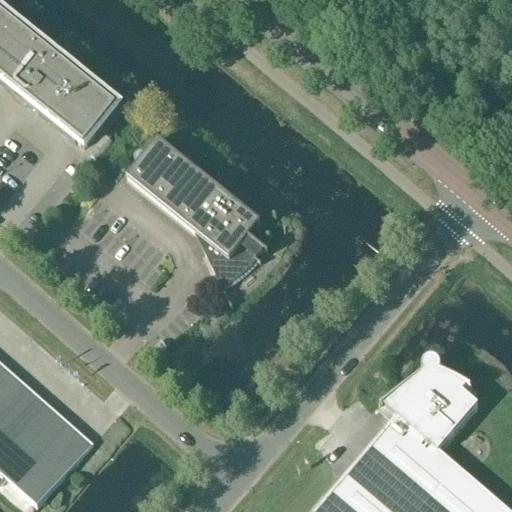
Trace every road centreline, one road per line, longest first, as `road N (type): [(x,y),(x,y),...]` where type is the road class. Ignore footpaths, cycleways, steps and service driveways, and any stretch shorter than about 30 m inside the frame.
road 1 (unclassified): [(238,483),(479,200)]
road 2 (unclassified): [(238,483),(0,273)]
road 3 (secondary): [(479,200),(242,0)]
